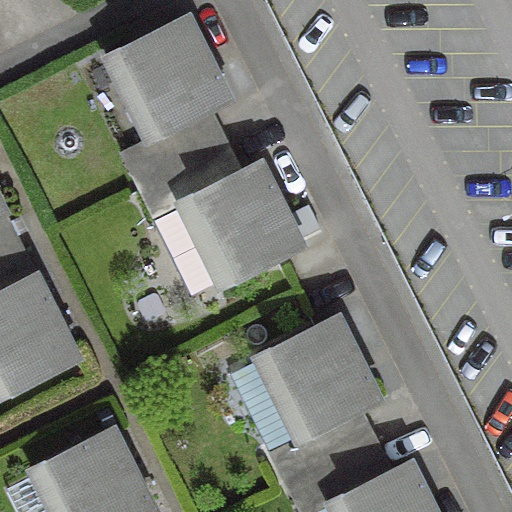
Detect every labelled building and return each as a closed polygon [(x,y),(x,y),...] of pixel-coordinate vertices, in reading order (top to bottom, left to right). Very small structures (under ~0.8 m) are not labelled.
[(218,135),(205,109),(224,99),(183,17),(101,58),(143,140),(115,153),(128,180),(218,135)] [(255,163),(236,172),(223,146),(134,191),(147,218),(175,204),(215,286),(297,245),(255,163)] [(0,244),(12,238),(0,213),(0,244)] [(0,393),(72,358),(18,249),(0,257),(0,393)] [(368,435),(355,408),(374,399),(332,317),(251,357),(292,439),(265,453),(278,480),(368,435)] [(149,511),(108,429),(27,470),(47,511),(149,511)] [(430,511),(405,462),(386,472),(373,445),(284,490),(294,511),(307,511),(324,503),(328,511),(430,511)]
